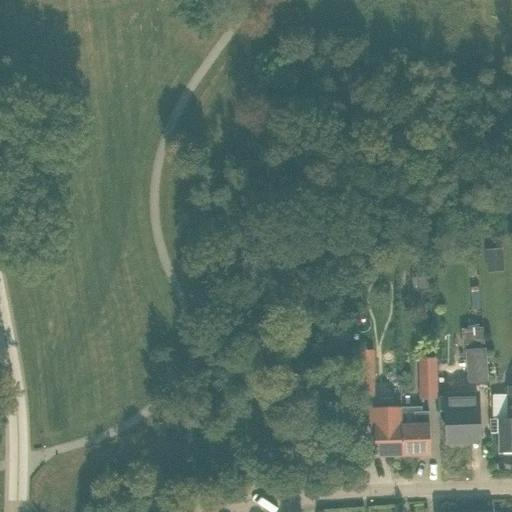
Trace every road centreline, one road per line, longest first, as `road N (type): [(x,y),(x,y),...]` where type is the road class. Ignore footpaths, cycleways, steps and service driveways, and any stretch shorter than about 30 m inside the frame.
road 1 (residential): [(249,511),(511,491)]
road 2 (residential): [(17,511),(0,317)]
